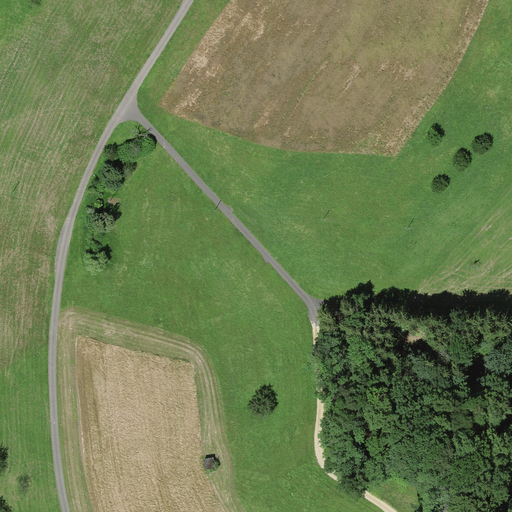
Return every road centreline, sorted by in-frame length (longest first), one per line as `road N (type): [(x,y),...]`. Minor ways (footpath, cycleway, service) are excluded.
road 1 (unclassified): [(186,0),(101,145),(65,236),(52,357),(64,511)]
road 2 (track): [(121,107),(136,114),(314,309),(319,455),(333,475),(390,511)]
